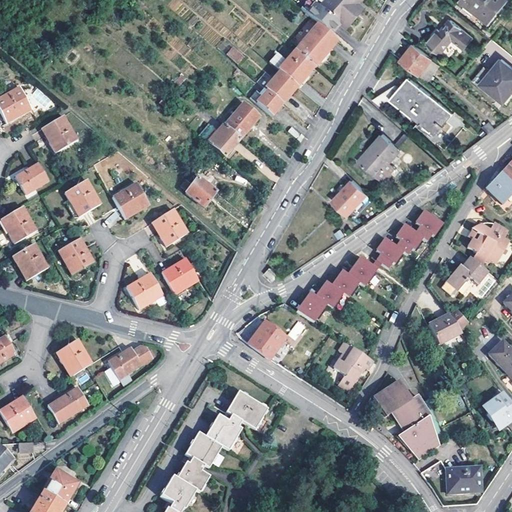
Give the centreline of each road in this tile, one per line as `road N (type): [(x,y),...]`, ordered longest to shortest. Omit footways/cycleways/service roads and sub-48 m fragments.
road 1 (residential): [(345,424),(496,158),(497,139)]
road 2 (tertiary): [(411,0),(249,268)]
road 3 (residential): [(269,295),(319,269),(497,139)]
road 4 (residential): [(194,361),(155,379),(0,493)]
road 5 (unknown): [(120,486),(152,503),(226,375)]
road 6 (tertiary): [(194,361),(104,511)]
road 7 (residential): [(205,343),(345,424)]
road 8 (residential): [(345,424),(383,452),(430,511)]
